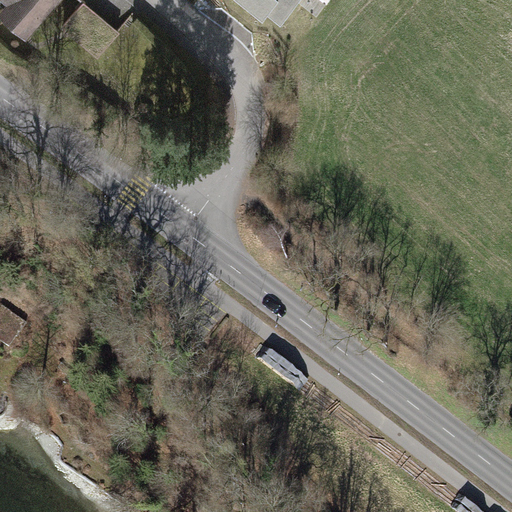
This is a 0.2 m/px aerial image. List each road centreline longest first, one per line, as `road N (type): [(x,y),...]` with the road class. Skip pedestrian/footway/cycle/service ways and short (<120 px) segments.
road 1 (secondary): [(187,231),(511,480)]
road 2 (residential): [(187,231),(242,158),(254,112),(229,55),(163,0)]
road 3 (secondary): [(0,96),(187,231)]
